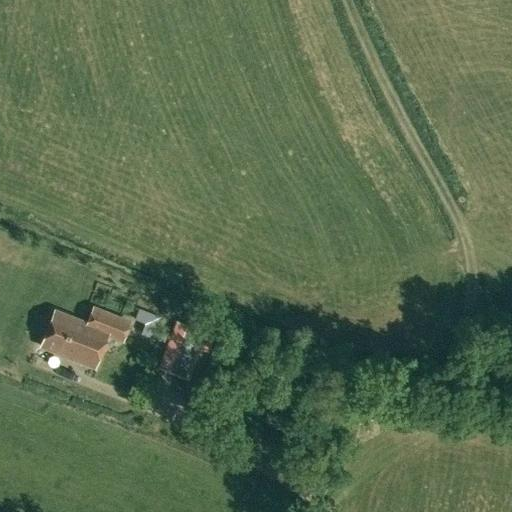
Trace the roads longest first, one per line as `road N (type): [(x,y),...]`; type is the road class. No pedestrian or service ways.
road 1 (track): [(345,0),(465,246),(468,302),(445,401)]
road 2 (track): [(319,511),(292,484),(164,413)]
road 3 (track): [(445,401),(417,444),(325,511)]
